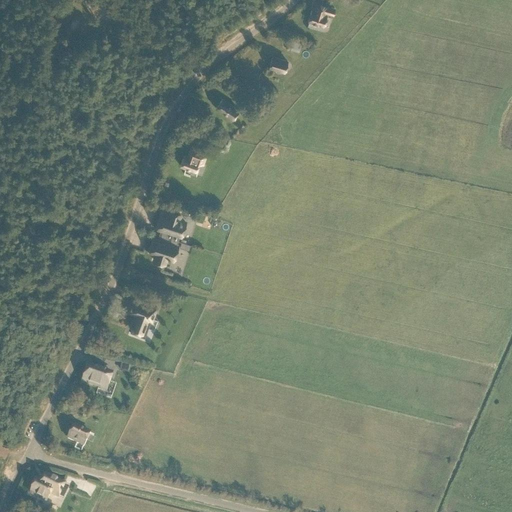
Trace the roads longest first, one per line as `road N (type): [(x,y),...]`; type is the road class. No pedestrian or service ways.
road 1 (unclassified): [(24,453),(119,261),(174,105),(213,58),(290,0)]
road 2 (unclassified): [(251,511),(24,453)]
